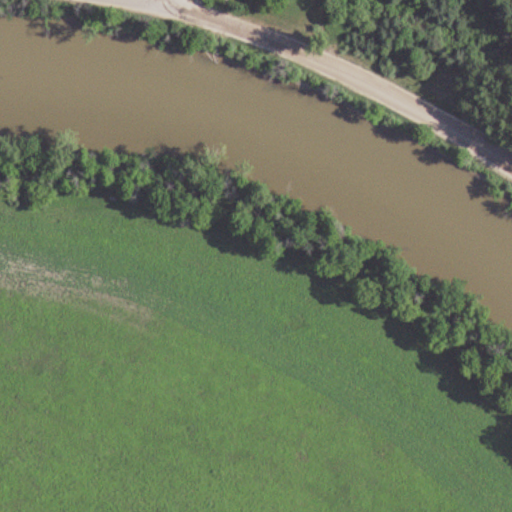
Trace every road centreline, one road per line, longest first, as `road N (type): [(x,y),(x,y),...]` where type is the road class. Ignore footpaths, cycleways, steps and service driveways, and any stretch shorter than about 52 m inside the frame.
road 1 (track): [(511,430),(410,334),(301,271),(118,210),(44,216),(0,205)]
road 2 (residential): [(123,0),(195,14),(314,59),(511,167)]
